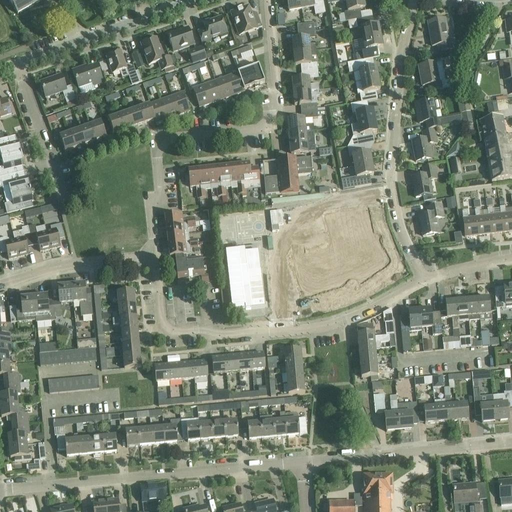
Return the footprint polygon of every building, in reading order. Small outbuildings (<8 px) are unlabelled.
[(9,0),(18,14),(41,1),(40,0),(9,0)] [(106,0),(104,0),(97,4),(102,13),(111,8),(106,0)] [(298,0),(286,0),(289,12),(301,10),(298,0)] [(298,0),(301,10),(314,7),(315,14),(325,12),(322,0),(298,0)] [(359,10),(365,9),(363,0),(351,0),(346,1),(348,12),(345,13),(345,14),(339,15),(340,23),(346,22),(356,20),(361,19),(359,10)] [(248,7),(240,10),(248,33),(256,30),(259,29),(262,28),(261,25),(259,20),(257,14),(251,16),(250,12),(248,7)] [(239,36),(247,34),(248,33),(240,10),(231,13),(239,36)] [(474,14),(468,27),(475,31),(482,18),(474,14)] [(370,17),(361,19),(356,20),(358,30),(361,29),(363,40),(380,37),(378,26),(372,27),(370,17)] [(227,37),(226,34),(221,18),(204,24),(205,30),(198,32),(202,42),(203,45),(210,42),(210,40),(220,36),(221,39),(227,37)] [(437,46),(438,52),(454,49),(453,42),(450,43),(445,20),(429,23),(432,38),(430,38),(432,47),(437,46)] [(297,25),(298,33),(313,32),(312,24),(297,25)] [(188,29),(168,36),(169,40),(168,40),(171,47),(173,52),(194,45),(188,29)] [(292,40),(294,54),(316,51),(315,45),(309,46),(308,39),(314,38),(313,32),(298,33),(298,40),(292,40)] [(357,62),(368,60),(378,58),(376,49),(382,48),(380,37),(363,40),(365,50),(362,51),(363,54),(356,55),(357,62)] [(149,42),(141,45),(144,54),(149,66),(159,62),(162,71),(164,71),(165,74),(177,70),(174,64),(172,65),(169,58),(165,60),(162,52),(161,52),(156,39),(149,42)] [(189,53),(193,65),(206,61),(206,59),(203,53),(202,48),(189,53)] [(212,50),(204,53),(206,59),(207,59),(214,57),(212,50)] [(301,65),(301,73),(317,71),(316,65),(311,65),(310,58),(316,57),(316,51),(294,54),(295,66),(301,65)] [(106,57),(112,74),(120,72),(122,79),(128,76),(132,86),(142,82),(138,71),(135,72),(133,67),(126,69),(120,52),(106,57)] [(139,53),(132,55),(137,69),(140,68),(138,63),(142,62),(139,53)] [(354,63),(347,64),(348,69),(349,73),(356,72),(359,72),(361,82),(378,79),(376,68),(374,68),(373,64),(373,59),(368,60),(357,62),(354,63)] [(499,69),(502,68),(504,80),(510,80),(511,94),(509,95),(509,97),(507,97),(507,101),(508,100),(511,99),(511,60),(499,62),(499,69)] [(105,62),(99,64),(102,73),(108,71),(105,62)] [(428,65),(418,67),(422,86),(429,85),(431,93),(436,92),(440,91),(444,90),(455,88),(453,80),(445,81),(442,63),(435,64),(428,65)] [(103,84),(96,65),(83,70),(82,68),(72,71),(79,89),(93,84),(94,87),(103,84)] [(258,66),(248,70),(238,73),(244,91),(265,83),(258,66)] [(319,92),(318,85),(308,86),(308,81),(318,80),(317,71),(301,73),(302,80),(292,80),(293,94),(319,92)] [(227,77),(233,96),(245,92),(244,91),(238,73),(227,77)] [(66,91),(61,75),(40,83),(46,98),(62,92),(68,109),(78,106),(76,100),(71,86),(71,87),(71,89),(66,91)] [(222,100),(233,96),(227,77),(215,81),(222,100)] [(361,82),(355,83),(356,89),(357,95),(360,94),(361,103),(365,103),(367,102),(376,101),(374,91),(376,91),(380,90),(379,84),(378,79),(361,82)] [(144,90),(155,86),(153,81),(142,85),(144,90)] [(204,86),(211,104),(222,100),(215,81),(204,86)] [(192,90),(196,99),(199,108),(211,104),(204,86),(192,90)] [(319,97),(319,92),(293,94),(294,106),(299,105),(299,107),(300,107),(301,112),(317,109),(317,105),(316,97),(319,97)] [(183,93),(172,97),(179,116),(190,112),(183,93)] [(172,97),(160,101),(167,120),(179,116),(172,97)] [(6,99),(0,101),(0,118),(11,115),(6,99)] [(427,130),(437,128),(461,124),(460,114),(441,118),(438,100),(425,102),(415,104),(419,124),(426,122),(427,130)] [(496,102),(499,117),(511,115),(508,100),(507,101),(496,102)] [(160,101),(150,105),(155,120),(154,121),(156,124),(167,120),(160,101)] [(361,103),(351,105),(352,114),(356,114),(358,124),(375,121),(373,111),(367,112),(365,103),(361,103)] [(487,105),(489,115),(497,113),(495,103),(487,105)] [(150,105),(139,109),(144,124),(154,121),(155,120),(150,105)] [(129,112),(134,128),(144,124),(139,109),(129,112)] [(288,121),(289,135),(313,132),(312,125),(304,126),(304,120),(318,119),(318,116),(325,115),(324,109),(317,109),(301,112),(301,120),(288,121)] [(118,116),(124,131),(134,128),(129,112),(118,116)] [(472,125),(470,113),(461,114),(464,127),(472,125)] [(118,116),(108,120),(114,135),(124,131),(118,116)] [(511,135),(506,137),(502,118),(490,120),(493,136),(496,136),(497,143),(500,142),(501,145),(502,145),(502,150),(503,154),(511,152),(511,135)] [(480,122),(486,152),(502,150),(502,145),(501,145),(500,142),(497,143),(496,136),(493,136),(490,120),(480,122)] [(358,125),(352,126),(353,136),(356,136),(358,146),(362,145),(373,143),(371,134),(377,133),(375,121),(358,124),(358,125)] [(90,126),(96,141),(106,138),(101,122),(90,126)] [(90,126),(80,130),(86,145),(96,141),(90,126)] [(75,149),(86,145),(80,130),(70,133),(75,149)] [(428,145),(437,144),(435,131),(432,131),(422,133),(424,140),(412,142),(416,162),(426,160),(431,160),(428,145)] [(289,135),(291,155),(315,153),(313,132),(289,135)] [(59,137),(65,152),(75,149),(70,133),(59,137)] [(5,145),(4,139),(0,140),(0,153),(1,159),(21,154),(18,142),(5,145)] [(362,145),(358,146),(348,148),(350,157),(353,157),(355,167),(371,164),(369,153),(364,154),(362,145)] [(332,149),(319,150),(319,158),(333,156),(332,149)] [(486,152),(492,182),(511,178),(511,152),(503,154),(502,150),(486,152)] [(4,167),(0,168),(0,178),(13,175),(11,169),(24,166),(21,154),(1,159),(4,167)] [(263,175),(263,176),(265,195),(300,192),(298,192),(296,176),(312,175),(312,176),(313,176),(311,158),(275,162),(278,162),(280,177),(264,179),(264,175),(263,175)] [(453,161),(453,174),(463,173),(463,161),(453,161)] [(258,169),(250,169),(249,164),(239,165),(243,194),(246,194),(245,186),(260,185),(258,169)] [(348,179),(342,180),(344,191),(355,188),(369,186),(369,185),(368,176),(370,176),(373,175),(372,164),(355,167),(356,172),(357,177),(353,178),(348,179)] [(239,165),(230,166),(232,183),(236,183),(237,188),(238,195),(243,194),(239,165)] [(221,184),(222,189),(223,197),(227,196),(225,188),(231,188),(231,183),(232,183),(230,166),(219,167),(221,184)] [(219,167),(210,169),(212,185),(210,186),(211,190),(217,189),(217,198),(219,197),(222,197),(223,197),(222,189),(221,184),(219,167)] [(412,178),(416,198),(431,196),(428,181),(437,179),(435,167),(432,167),(422,169),(424,176),(412,178)] [(210,169),(199,170),(201,187),(201,191),(203,199),(206,199),(205,191),(205,190),(211,190),(210,186),(212,185),(210,169)] [(201,187),(199,170),(188,171),(190,188),(196,187),(198,200),(203,199),(201,191),(201,187)] [(0,178),(0,187),(0,188),(8,186),(10,195),(30,190),(27,178),(14,181),(13,175),(0,178)] [(333,187),(335,199),(341,198),(339,186),(333,187)] [(10,195),(12,203),(4,205),(7,214),(22,211),(20,205),(33,201),(30,190),(10,195)] [(446,200),(448,209),(457,208),(456,198),(446,200)] [(419,217),(423,237),(439,234),(436,219),(445,218),(443,206),(430,208),(431,215),(419,217)] [(500,208),(500,215),(503,233),(511,231),(511,213),(506,214),(505,207),(500,208)] [(487,209),(488,217),(490,234),(503,233),(500,215),(493,216),(492,208),(487,209)] [(334,247),(292,257),(301,294),(322,288),(322,284),(357,277),(362,284),(388,262),(371,242),(366,209),(328,216),(334,247)] [(474,211),(475,218),(478,236),(490,234),(488,217),(480,217),(480,210),(474,211)] [(462,212),(465,237),(478,236),(475,218),(468,219),(467,212),(462,212)] [(165,216),(166,227),(183,225),(182,214),(165,216)] [(183,225),(166,227),(167,237),(188,235),(188,229),(195,228),(195,227),(200,226),(200,222),(195,223),(187,224),(183,225)] [(61,224),(50,227),(51,231),(46,232),(50,250),(61,247),(59,240),(65,239),(61,224)] [(35,226),(28,228),(33,246),(38,245),(40,252),(50,250),(46,232),(44,227),(36,229),(35,226)] [(18,258),(29,255),(27,248),(33,246),(28,228),(21,229),(22,231),(12,234),(14,240),(18,258)] [(461,233),(454,234),(455,245),(462,244),(461,233)] [(167,237),(168,247),(190,245),(197,244),(197,240),(189,241),(188,235),(167,237)] [(8,260),(18,258),(14,240),(9,241),(9,239),(6,238),(3,239),(0,239),(0,251),(1,254),(7,253),(8,260)] [(190,245),(168,247),(170,258),(172,257),(175,257),(186,256),(189,255),(191,255),(190,249),(190,245)] [(245,250),(226,252),(232,312),(264,308),(258,252),(257,253),(257,246),(245,248),(245,250)] [(185,261),(175,262),(178,280),(183,279),(189,278),(193,278),(201,277),(202,283),(209,283),(208,276),(205,276),(202,259),(190,260),(185,261)] [(79,303),(81,317),(93,316),(91,300),(90,290),(85,290),(84,284),(71,286),(72,304),(79,303)] [(54,317),(61,316),(60,305),(72,304),(71,286),(58,287),(59,301),(53,301),(54,317)] [(504,291),(495,292),(496,302),(496,309),(506,309),(511,308),(511,286),(503,287),(504,291)] [(135,305),(134,292),(117,294),(118,306),(135,305)] [(34,297),(36,321),(36,323),(55,322),(54,317),(53,301),(47,302),(47,296),(34,297)] [(22,306),(16,307),(17,323),(36,321),(34,297),(21,298),(22,306)] [(489,298),(479,299),(480,315),(485,315),(486,320),(491,320),(489,298)] [(479,299),(468,300),(469,316),(470,322),(479,321),(479,315),(480,315),(479,299)] [(468,300),(456,301),(458,323),(470,322),(469,316),(468,300)] [(459,330),(458,323),(456,301),(445,302),(446,312),(440,313),(440,315),(440,319),(452,318),(453,331),(459,330)] [(136,317),(135,305),(118,306),(119,319),(136,317)] [(107,312),(101,313),(101,308),(95,308),(96,321),(102,321),(102,320),(107,320),(107,312)] [(362,326),(357,327),(358,345),(380,344),(390,343),(395,342),(394,337),(394,336),(392,309),(383,314),(384,323),(385,323),(386,336),(374,337),(373,331),(373,325),(363,326),(362,326)] [(421,328),(422,328),(432,327),(433,337),(441,336),(440,319),(440,315),(431,316),(431,310),(420,311),(421,328)] [(409,316),(400,317),(401,333),(422,331),(422,328),(421,328),(420,311),(408,312),(409,316)] [(137,330),(136,317),(119,319),(113,319),(113,325),(120,324),(121,332),(137,330)] [(0,345),(11,344),(10,333),(2,334),(1,324),(0,324),(0,345)] [(139,343),(137,330),(121,332),(122,345),(139,343)] [(442,339),(443,351),(460,349),(459,338),(459,337),(442,339)] [(123,357),(140,356),(139,343),(122,345),(123,357)] [(0,365),(9,365),(8,354),(12,354),(11,344),(0,345),(0,365)] [(358,345),(359,356),(376,354),(375,350),(380,349),(380,344),(358,345)] [(284,352),(285,362),(302,361),(301,350),(284,352)] [(263,354),(250,355),(252,373),(265,371),(263,354)] [(376,354),(359,356),(360,367),(377,366),(376,354)] [(238,356),(239,374),(252,373),(250,355),(238,356)] [(124,369),(141,368),(140,356),(123,357),(124,369)] [(238,356),(225,357),(227,375),(239,374),(238,356)] [(214,376),(227,375),(225,357),(212,358),(214,376)] [(286,369),(281,369),(282,374),(287,374),(303,372),(302,361),(285,362),(286,369)] [(206,362),(194,363),(195,379),(196,385),(208,384),(207,378),(207,372),(206,362)] [(182,380),(195,379),(194,363),(181,364),(182,380)] [(169,381),(182,380),(181,364),(167,365),(169,381)] [(20,385),(18,374),(10,375),(9,365),(0,365),(0,380),(4,380),(4,386),(20,385)] [(155,367),(156,383),(169,381),(167,365),(155,367)] [(377,366),(360,367),(361,378),(370,378),(370,381),(378,381),(378,377),(377,371),(377,366)] [(287,374),(288,384),(304,382),(303,372),(287,374)] [(443,387),(442,377),(432,378),(432,384),(433,389),(443,387)] [(289,395),(305,394),(304,382),(288,384),(289,395)] [(3,395),(0,395),(0,401),(1,408),(18,406),(17,394),(20,394),(20,390),(25,389),(30,389),(30,383),(19,384),(20,385),(4,386),(5,395),(3,395)] [(507,408),(511,407),(511,396),(511,385),(505,386),(505,393),(503,394),(504,404),(494,405),(495,422),(508,421),(507,408)] [(447,422),(458,422),(456,405),(451,405),(450,397),(450,388),(449,388),(444,388),(445,398),(444,398),(444,401),(445,401),(447,422)] [(480,406),(478,388),(472,389),(475,417),(481,416),(482,423),(495,422),(494,405),(493,405),(493,397),(486,398),(487,406),(480,406)] [(212,393),(212,397),(212,402),(228,401),(228,395),(227,391),(212,393)] [(383,395),(373,396),(375,414),(385,413),(383,395)] [(391,415),(385,415),(386,432),(400,431),(398,414),(396,395),(390,396),(390,403),(391,415)] [(434,407),(435,407),(436,423),(447,422),(445,401),(444,401),(434,402),(434,407)] [(426,408),(425,402),(419,403),(420,414),(424,414),(425,425),(436,423),(435,407),(434,407),(426,408)] [(407,404),(397,405),(398,409),(398,414),(400,431),(413,430),(412,426),(418,425),(418,424),(418,414),(417,403),(407,404)] [(456,405),(458,422),(469,421),(467,404),(456,405)] [(13,427),(28,426),(27,415),(19,415),(18,406),(1,408),(2,418),(7,418),(7,421),(13,420),(13,427)] [(281,421),(273,422),(274,439),(286,437),(284,413),(280,414),(281,421)] [(298,420),(298,415),(296,413),(287,414),(286,415),(285,413),(284,413),(286,437),(307,435),(306,419),(298,420)] [(259,418),(260,423),(261,440),(274,439),(273,422),(272,417),(259,418)] [(198,420),(180,421),(181,427),(181,426),(182,437),(182,440),(187,440),(188,443),(194,442),(200,441),(199,425),(198,420)] [(170,423),(170,427),(163,428),(165,445),(178,443),(177,438),(182,437),(181,426),(181,427),(180,421),(170,423)] [(237,421),(224,422),(225,439),(238,438),(237,421)] [(213,440),(225,439),(224,422),(212,424),(213,440)] [(247,424),(249,441),(261,440),(260,423),(247,424)] [(199,425),(200,441),(213,440),(212,424),(199,425)] [(8,436),(9,448),(27,446),(26,435),(29,435),(28,426),(13,427),(14,436),(8,436)] [(152,446),(163,445),(165,445),(163,428),(151,429),(152,446)] [(140,447),(151,446),(152,446),(151,429),(138,430),(140,447)] [(127,448),(139,447),(140,447),(138,430),(125,431),(127,448)] [(65,436),(56,436),(56,437),(57,442),(58,452),(66,451),(66,458),(73,457),(79,457),(78,440),(77,435),(74,436),(73,437),(73,440),(65,441),(65,436)] [(103,438),(104,454),(117,453),(116,436),(103,438)] [(90,439),(92,455),(93,455),(94,458),(100,457),(100,455),(104,454),(103,438),(90,439)] [(92,455),(90,439),(78,440),(79,457),(92,455)] [(9,448),(10,459),(14,458),(15,463),(32,461),(31,456),(28,456),(27,446),(9,448)] [(363,476),(363,486),(364,496),(365,496),(366,505),(377,504),(376,476),(363,476)] [(365,511),(391,511),(391,496),(392,496),(392,476),(376,476),(377,504),(366,505),(365,511)] [(511,480),(499,482),(501,506),(511,504),(511,480)] [(164,485),(141,487),(143,503),(165,501),(164,485)] [(475,485),(453,487),(454,496),(454,504),(469,503),(469,508),(468,508),(468,511),(481,511),(481,507),(480,507),(479,501),(479,499),(476,499),(476,495),(475,485)] [(126,511),(126,510),(119,511),(118,500),(105,502),(106,511),(126,511)] [(275,511),(273,501),(255,505),(256,511),(275,511)] [(86,511),(106,511),(105,502),(93,503),(94,510),(86,511)] [(352,511),(352,503),(328,504),(328,511),(352,511)]
